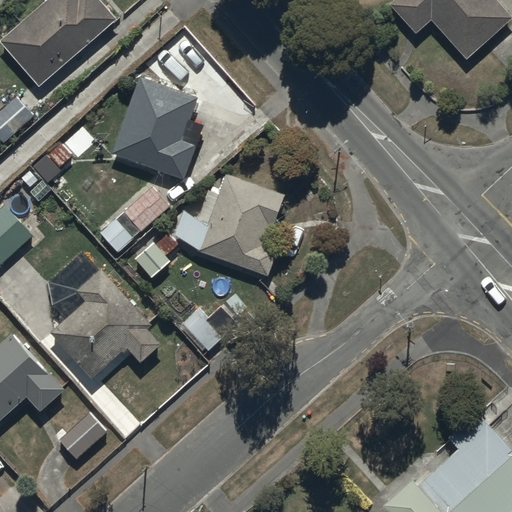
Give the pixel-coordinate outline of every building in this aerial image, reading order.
[(112,10),(102,0),(40,0),(3,36),(42,77),(112,10)] [(511,21),(511,16),(496,0),(398,0),(393,6),(422,36),(434,24),(469,62),(511,21)] [(209,98),(138,73),(111,149),(181,174),(209,98)] [(36,118),(19,101),(18,99),(0,115),(0,128),(11,141),(36,118)] [(263,264),(288,181),(222,162),(197,244),(263,264)] [(171,207),(151,187),(124,213),(143,234),(171,207)] [(0,270),(35,237),(6,207),(0,212),(0,270)] [(134,240),(114,219),(100,234),(119,254),(134,240)] [(133,258),(135,260),(153,280),(170,264),(165,259),(178,247),(163,230),(133,258)] [(151,337),(99,276),(44,323),(96,384),(151,337)] [(179,321),(208,349),(210,351),(226,335),(195,304),(179,321)] [(0,424),(52,380),(6,327),(0,331),(0,424)] [(511,511),(511,449),(480,413),(451,439),(463,452),(421,490),(416,485),(387,510),(388,511),(511,511)] [(91,416),(62,442),(78,460),(107,434),(91,416)]
